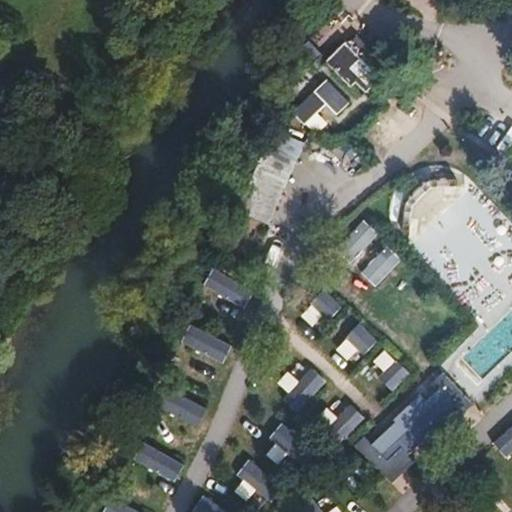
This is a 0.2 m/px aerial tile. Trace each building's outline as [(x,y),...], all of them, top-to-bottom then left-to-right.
[(345,47),(330,63),(351,84),(356,79),(366,89),(377,78),(345,47)] [(274,221),(308,145),(277,130),(242,206),(274,221)] [(393,196),(392,217),(413,243),(413,246),(440,281),(441,265),(421,239),(451,240),(452,241),(451,241),(484,243),(485,213),(471,195),(471,187),(454,187),(446,177),(447,168),(431,167),(393,196)] [(217,271),(207,289),(245,308),(254,290),(217,271)] [(327,292),(305,316),(322,331),(344,308),(327,292)] [(338,348),(356,366),(381,342),(363,323),(338,348)] [(373,368),(400,389),(414,372),(387,350),(373,368)] [(301,415),(331,382),(315,368),(285,401),(301,415)] [(397,423),(375,446),(391,462),(405,449),(411,455),(437,428),(435,426),(457,404),(441,388),(427,401),(421,395),(395,421),(397,423)] [(199,428),(209,411),(183,397),(173,413),(199,428)] [(325,426),(358,437),(367,411),(334,400),(325,426)] [(285,425),(267,456),(288,468),(306,438),(285,425)] [(145,446),(137,464),(180,483),(188,465),(145,446)] [(261,489),(273,498),(283,486),(254,463),(234,488),(251,501),(261,489)] [(143,511),(114,498),(107,511),(143,511)] [(232,511),(205,499),(199,511),(232,511)] [(343,511),(334,502),(322,511),(343,511)]
